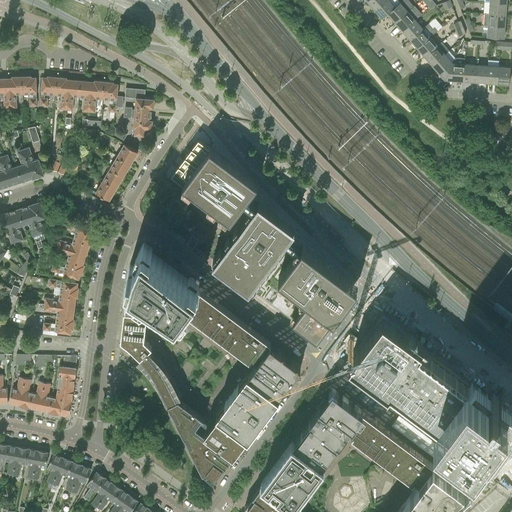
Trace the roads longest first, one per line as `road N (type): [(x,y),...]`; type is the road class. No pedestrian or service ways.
road 1 (residential): [(112,42),(204,105),(375,282)]
road 2 (secondary): [(511,360),(395,256),(274,129)]
road 3 (residential): [(320,361),(156,235),(126,223)]
road 4 (residential): [(511,97),(436,90),(350,0)]
road 5 (secondary): [(112,42),(186,55),(225,104),(274,129)]
road 6 (residential): [(320,361),(472,474)]
road 7 (residential): [(208,511),(320,361)]
road 8 (secondary): [(274,129),(158,0)]
road 9 (residential): [(0,201),(46,188),(126,223)]
road 10 (residential): [(126,223),(116,226),(99,274),(91,345)]
road 11 (residential): [(106,346),(132,232),(126,223)]
